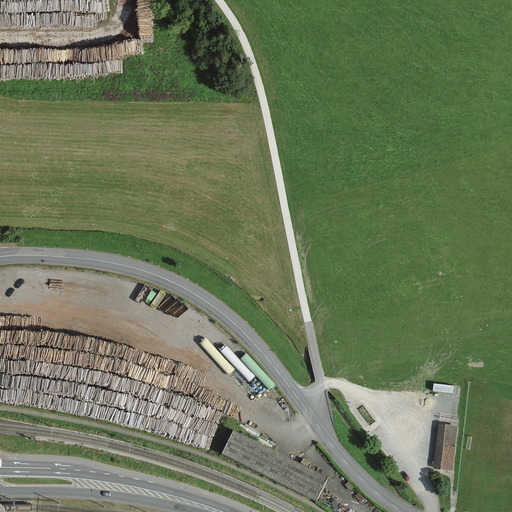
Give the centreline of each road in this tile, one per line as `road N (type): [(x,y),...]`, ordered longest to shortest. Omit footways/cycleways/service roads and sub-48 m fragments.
road 1 (tertiary): [(0,256),(119,264),(202,298),(258,347),(343,460),(403,511)]
road 2 (track): [(220,0),(245,42),(264,101),(320,382),(309,412)]
road 3 (primary): [(0,475),(131,485),(227,511)]
